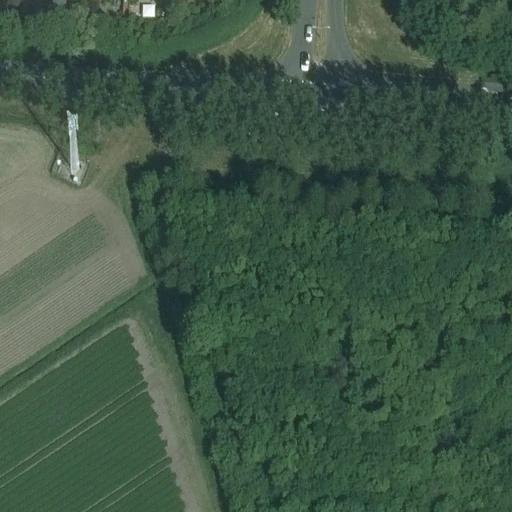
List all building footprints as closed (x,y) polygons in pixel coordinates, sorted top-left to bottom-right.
[(49,2),(49,17),(64,17),(64,3),(49,2)] [(9,3),(9,15),(22,16),(22,7),(19,3),(9,3)] [(129,11),(128,19),(140,20),(140,12),(129,11)] [(3,509),(162,429),(155,370),(137,372),(149,360),(128,318),(108,336),(110,352),(95,379),(81,386),(120,381),(75,424),(48,427),(54,415),(45,410),(44,399),(36,406),(30,394),(22,402),(13,418),(6,419),(0,424),(0,503),(3,505),(3,509)] [(179,511),(185,509),(165,474),(123,498),(131,511),(179,511)]
